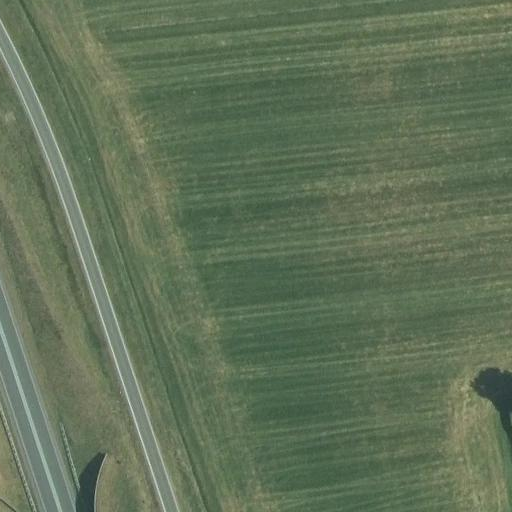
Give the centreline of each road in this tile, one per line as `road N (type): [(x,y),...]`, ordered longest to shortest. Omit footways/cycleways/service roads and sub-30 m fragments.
road 1 (trunk): [(172,511),(61,173),(0,37)]
road 2 (trunk): [(60,511),(0,323)]
